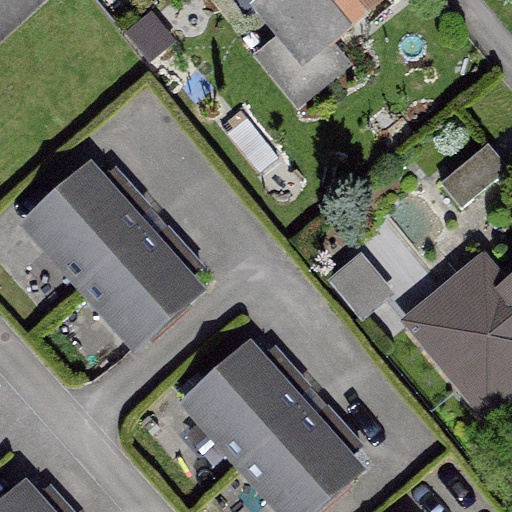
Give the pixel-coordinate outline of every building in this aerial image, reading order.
[(334,38),(379,0),(231,0),(240,10),(249,1),(305,69),(337,43),(334,38)] [(488,147),(441,185),(462,209),(508,171),(488,147)] [(89,174),(30,227),(83,287),(142,234),(118,206),(133,193),(114,172),(99,185),(89,174)] [(196,293),(186,282),(201,269),(182,248),(167,262),(142,234),(83,287),(136,346),(196,293)] [(362,320),(387,300),(388,289),(366,262),(355,261),(330,282),(362,320)] [(463,279),(409,323),(476,404),(511,373),(511,283),(485,305),(463,279)] [(249,353),(189,406),(243,466),(302,413),(278,385),(293,372),(274,351),(259,364),(249,353)] [(243,466),(283,511),(310,511),(355,472),(345,461),(361,448),(342,427),(327,441),(302,413),(243,466)] [(66,511),(68,510),(49,489),(34,503),(24,492),(1,511),(66,511)]
